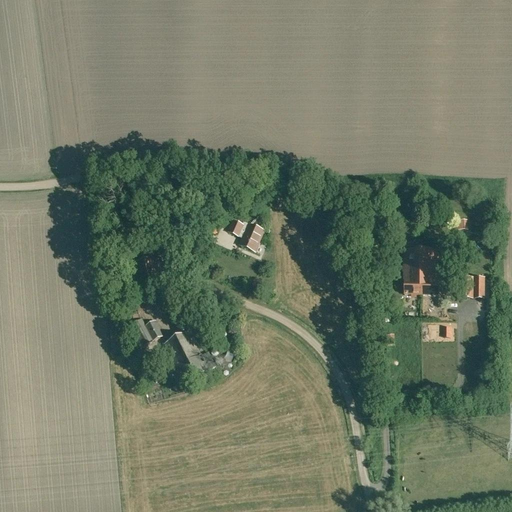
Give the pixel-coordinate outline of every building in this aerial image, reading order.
[(360,209),(363,250),(385,248),(384,230),(391,230),(390,220),(383,220),(382,215),(379,216),(378,208),(360,209)] [(454,221),(455,231),(468,231),(468,221),(454,221)] [(240,246),(255,253),(264,232),(244,223),(242,226),(234,222),(229,233),(243,239),(240,246)] [(193,250),(178,254),(180,262),(195,257),(193,250)] [(439,296),(439,251),(404,251),(404,295),(439,296)] [(133,263),(138,290),(133,290),(135,303),(152,301),(150,288),(164,286),(159,259),(133,263)] [(458,300),(475,301),(485,300),(485,279),(475,279),(457,280),(458,300)] [(156,321),(146,327),(142,320),(130,326),(141,349),(164,337),(156,321)] [(163,346),(183,385),(209,371),(190,333),(163,346)]
